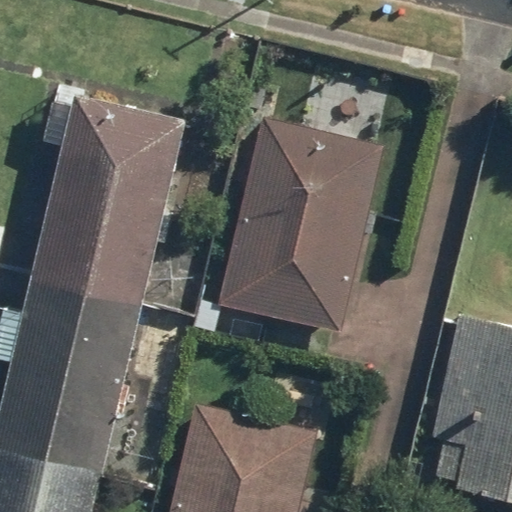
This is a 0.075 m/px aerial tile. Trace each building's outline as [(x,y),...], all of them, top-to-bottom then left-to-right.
[(0,418),(0,511),(93,511),(187,114),(78,88),(0,418)] [(338,329),(383,142),(263,114),(219,301),(338,329)] [(452,289),(391,274),(369,370),(429,384),(452,289)] [(511,324),(460,312),(421,476),(511,496),(511,324)] [(296,511),(316,431),(195,403),(169,511),(296,511)]
